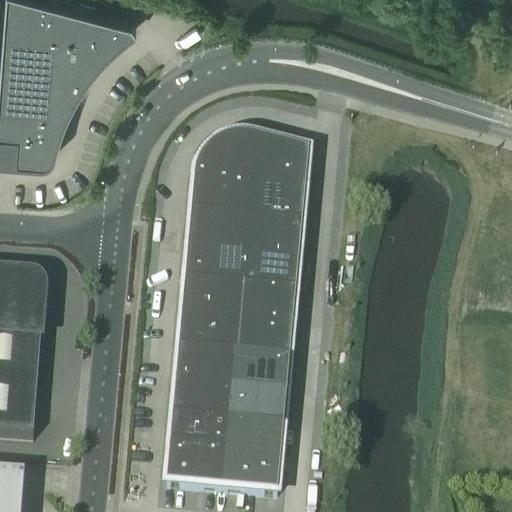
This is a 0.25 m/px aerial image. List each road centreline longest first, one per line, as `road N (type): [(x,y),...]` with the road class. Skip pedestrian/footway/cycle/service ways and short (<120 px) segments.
road 1 (tertiary): [(115,241),(129,154),(149,119),(209,72),(253,62),(303,66),(511,127)]
road 2 (unknown): [(157,511),(170,210),(179,180),(200,151),(222,141),(304,142)]
road 3 (unknown): [(330,143),(301,511)]
road 4 (tertiary): [(89,511),(115,241)]
